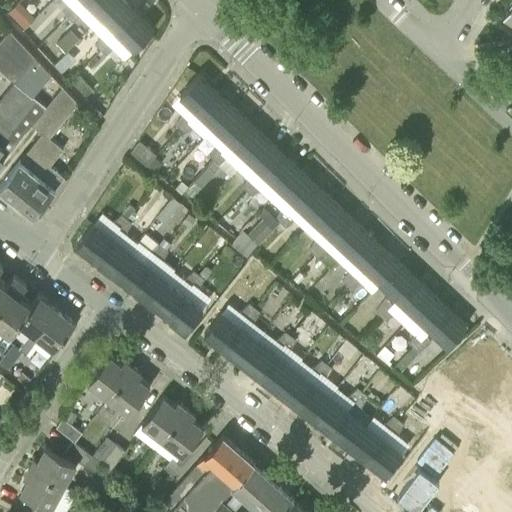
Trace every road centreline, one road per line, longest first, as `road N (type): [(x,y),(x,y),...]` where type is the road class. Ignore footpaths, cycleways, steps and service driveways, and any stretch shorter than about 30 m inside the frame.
road 1 (residential): [(511,312),(197,9)]
road 2 (residential): [(368,511),(109,309)]
road 3 (residential): [(39,253),(197,9)]
road 4 (residential): [(0,457),(109,309)]
